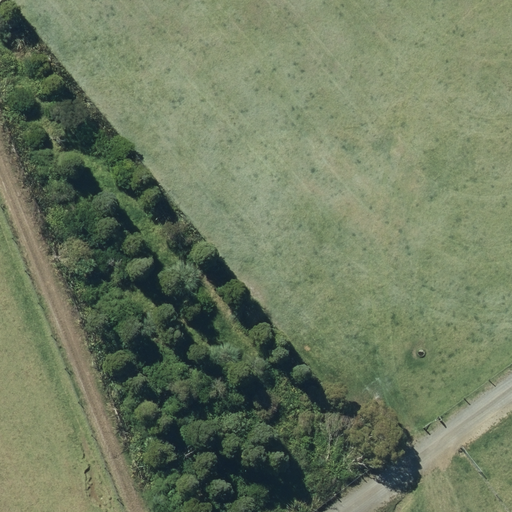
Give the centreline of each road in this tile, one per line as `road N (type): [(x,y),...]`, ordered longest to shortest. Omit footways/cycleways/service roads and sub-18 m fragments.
road 1 (track): [(126,511),(0,173)]
road 2 (track): [(511,401),(361,511)]
